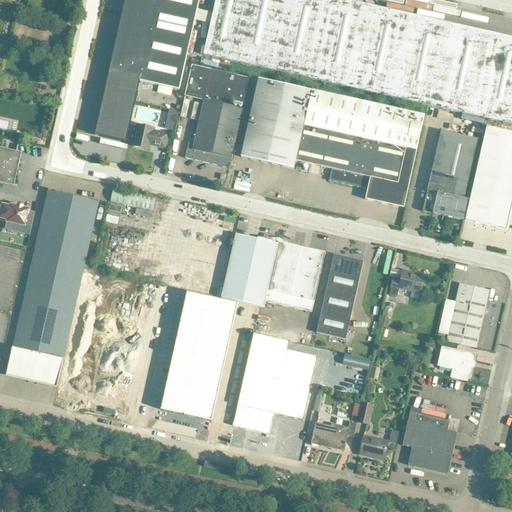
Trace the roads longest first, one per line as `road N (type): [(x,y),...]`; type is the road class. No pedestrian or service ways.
road 1 (unclassified): [(511,264),(80,172),(63,146),(94,0)]
road 2 (unclassified): [(466,511),(0,403)]
road 3 (unclassified): [(511,320),(471,511)]
road 4 (tertiary): [(177,511),(0,470)]
